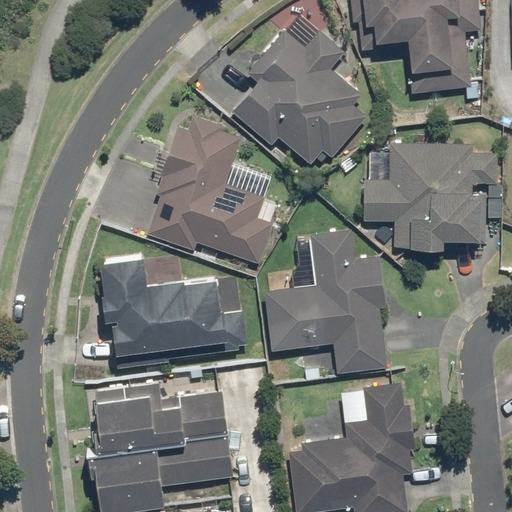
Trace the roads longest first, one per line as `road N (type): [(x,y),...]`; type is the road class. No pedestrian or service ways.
road 1 (residential): [(205,0),(106,103),(63,174),(33,276),(26,365),(41,511)]
road 2 (residential): [(483,511),(471,340),(492,316),(511,312)]
